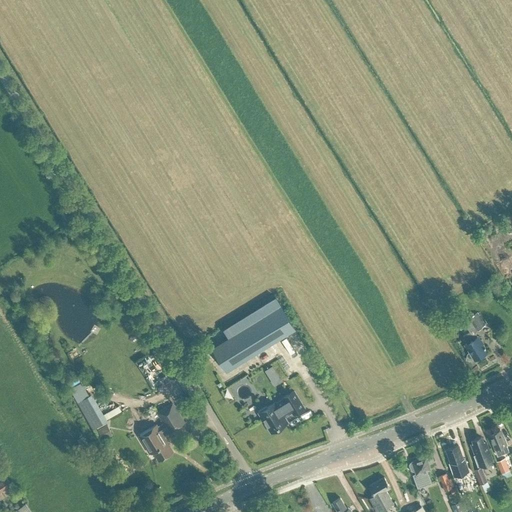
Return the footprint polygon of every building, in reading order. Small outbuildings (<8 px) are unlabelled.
[(226,371),(295,328),(281,304),(211,346),(226,371)] [(470,351),(467,353),(466,358),(471,359),(474,357),(474,358),(487,350),(486,350),(475,331),(485,324),(477,311),(463,320),(469,331),(463,335),(466,342),(465,343),(470,351)] [(230,380),(237,376),(233,369),(226,373),(230,380)] [(304,405),(294,389),(284,396),(284,397),(275,403),(275,401),(267,406),(266,405),(258,410),(262,416),(263,416),(272,430),(286,421),(283,415),(292,410),(293,412),(304,405)] [(94,427),(107,420),(91,393),(78,401),(94,427)] [(158,459),(172,450),(161,431),(166,428),(168,431),(184,422),(172,402),(156,412),(162,422),(157,425),(156,423),(139,434),(149,451),(153,449),(158,459)] [(112,433),(106,423),(97,428),(103,438),(112,433)] [(497,454),(508,449),(500,429),(489,433),(492,439),(491,440),(497,454)] [(488,449),(485,441),(483,442),(481,436),(472,439),(474,443),(471,444),(475,453),(472,454),(474,460),(475,460),(477,465),(486,462),(486,461),(491,459),(488,449)] [(460,462),(464,461),(463,458),(458,444),(445,448),(450,462),(451,462),(452,465),(451,465),(457,482),(466,479),(460,462)] [(416,472),(413,473),(417,487),(431,482),(426,469),(430,468),(428,463),(432,461),(433,459),(431,455),(429,455),(426,456),(425,455),(411,460),(412,461),(410,462),(409,463),(411,469),(413,470),(415,469),(416,472)] [(509,469),(504,457),(496,460),(501,472),(509,469)] [(481,466),(474,469),(479,483),(487,479),(481,466)] [(444,490),(452,487),(446,471),(438,474),(444,490)] [(496,473),(489,477),(494,487),(500,483),(496,473)] [(378,510),(393,501),(385,488),(390,486),(384,476),(369,484),(374,494),(370,497),(378,510)] [(0,492),(12,485),(7,477),(1,480),(0,478),(0,492)] [(349,511),(340,496),(332,501),(338,511),(349,511)] [(465,511),(459,500),(451,504),(454,511),(465,511)] [(15,509),(17,511),(31,511),(25,502),(15,509)]
